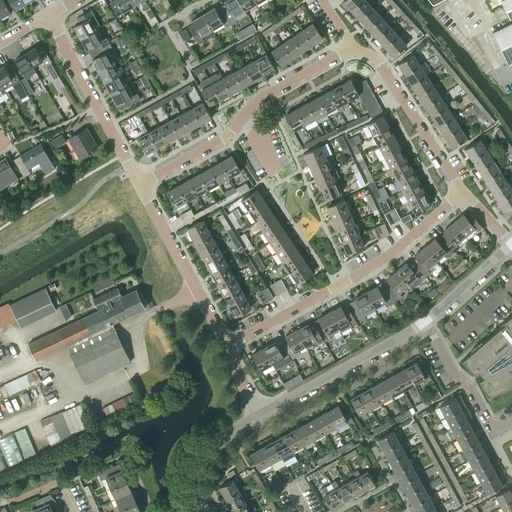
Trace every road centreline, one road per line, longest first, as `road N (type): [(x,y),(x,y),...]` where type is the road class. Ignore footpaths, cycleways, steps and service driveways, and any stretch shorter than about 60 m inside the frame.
road 1 (residential): [(461,192),(374,58),(351,50),(256,100),(226,137),(140,184)]
road 2 (residential): [(225,346),(378,261),(461,192)]
road 3 (tertiary): [(257,417),(426,322)]
road 4 (residential): [(140,184),(47,17)]
road 5 (residential): [(225,346),(140,184)]
road 6 (tertiary): [(202,511),(197,492),(207,453),(257,417)]
